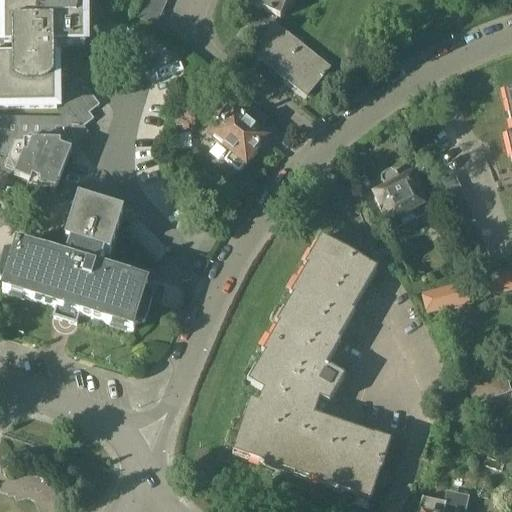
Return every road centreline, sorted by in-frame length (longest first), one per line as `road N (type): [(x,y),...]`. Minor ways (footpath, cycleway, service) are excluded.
road 1 (unclassified): [(151,435),(267,212),(326,139)]
road 2 (residential): [(511,36),(430,72),(326,139)]
road 3 (unclassified): [(151,435),(35,397),(0,394)]
